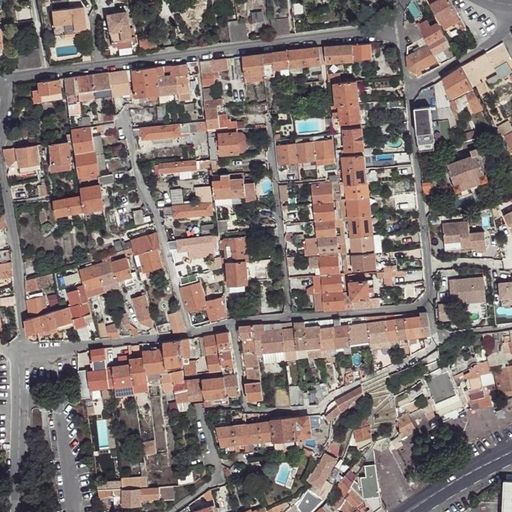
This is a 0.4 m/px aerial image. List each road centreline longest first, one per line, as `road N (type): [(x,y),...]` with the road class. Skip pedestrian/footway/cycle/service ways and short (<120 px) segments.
road 1 (residential): [(48,71),(377,32),(400,21)]
road 2 (residential): [(431,308),(409,88)]
road 3 (residential): [(128,126),(190,334)]
road 4 (residential): [(267,115),(288,318)]
road 5 (residential): [(22,349),(0,161)]
road 6 (residential): [(190,334),(22,349)]
road 7 (residential): [(245,408),(203,410),(217,476),(171,511)]
road 8 (residential): [(17,511),(22,349)]
road 9 (residential): [(431,308),(288,318)]
road 10 (residential): [(361,382),(322,409),(245,408)]
